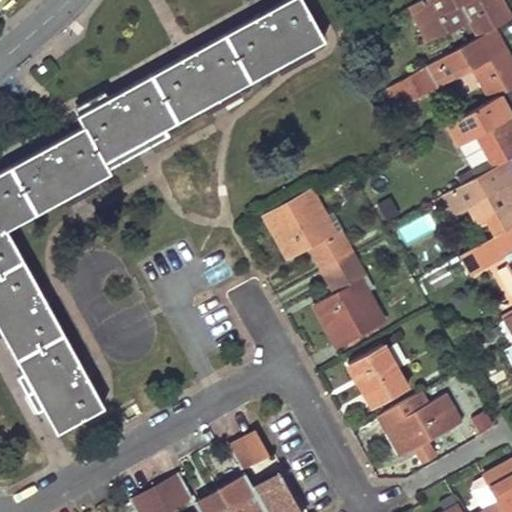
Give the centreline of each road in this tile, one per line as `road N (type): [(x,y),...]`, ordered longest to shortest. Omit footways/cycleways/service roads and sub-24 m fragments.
road 1 (residential): [(282,370),(17,511)]
road 2 (residential): [(282,370),(361,500)]
